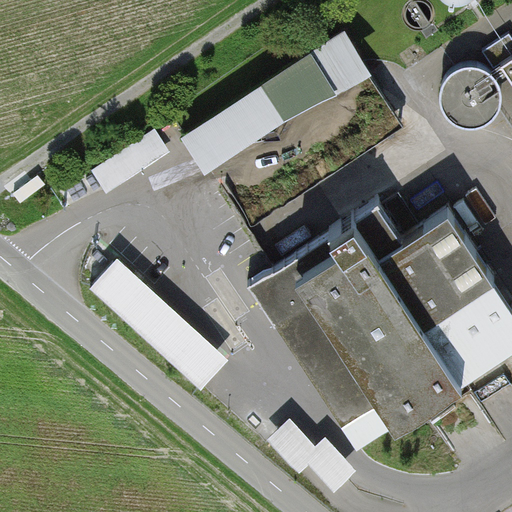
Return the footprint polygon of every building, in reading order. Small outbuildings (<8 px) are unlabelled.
[(373,64),(346,26),(305,54),(332,92),(373,64)] [(456,114),(466,118),(476,117),(486,114),(494,107),(499,98),(501,88),(499,78),(494,69),(486,62),(477,59),(466,58),(458,61),(450,66),(444,73),(441,82),(441,91),(443,100),(448,108),(456,114)] [(284,114),(261,80),(181,134),(205,168),(284,114)] [(172,151),(157,127),(92,170),(108,193),(172,151)] [(358,447),(511,345),(511,301),(448,206),(382,250),(357,213),(250,283),(358,447)] [(229,357),(118,256),(91,286),(202,387),(229,357)] [(318,444),(292,416),(271,436),(302,468),(312,459),(339,487),(359,468),(328,435),(318,444)]
